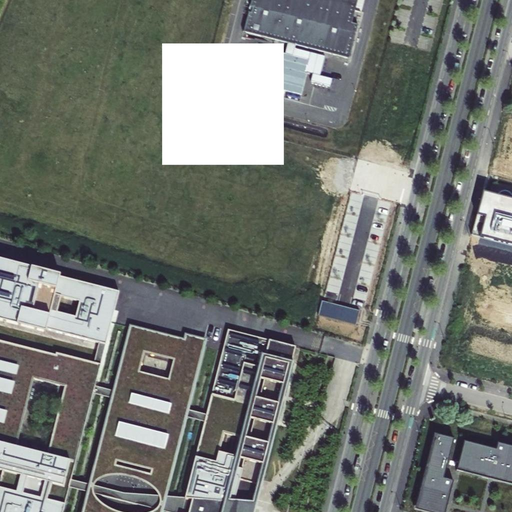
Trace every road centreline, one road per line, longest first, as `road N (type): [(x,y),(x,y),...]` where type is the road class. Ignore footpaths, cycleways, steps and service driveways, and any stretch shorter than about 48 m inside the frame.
road 1 (residential): [(467,0),(335,511)]
road 2 (residential): [(416,382),(511,8)]
road 3 (residential): [(382,511),(416,382)]
